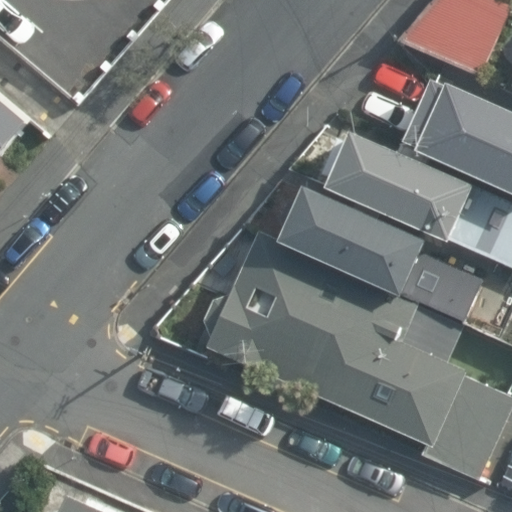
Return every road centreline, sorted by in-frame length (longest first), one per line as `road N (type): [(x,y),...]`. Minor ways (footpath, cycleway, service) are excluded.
road 1 (residential): [(33,356),(338,0)]
road 2 (residential): [(33,356),(384,511)]
